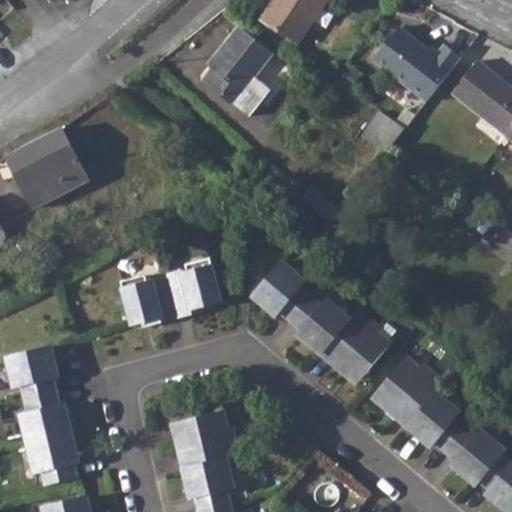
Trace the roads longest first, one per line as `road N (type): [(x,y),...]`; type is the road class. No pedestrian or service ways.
road 1 (residential): [(150,511),(123,397),(140,372),(244,348),(445,511)]
road 2 (residential): [(0,112),(125,0)]
